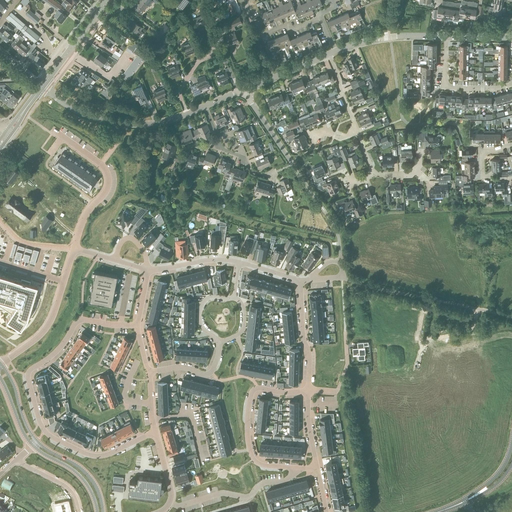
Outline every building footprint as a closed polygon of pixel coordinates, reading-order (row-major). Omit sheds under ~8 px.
[(44,0),(58,10),(56,12),(60,15),(57,19),(57,20),(57,21),(58,21),(59,21),(62,23),(67,16),(62,12),(64,9),(61,7),(62,6),(54,0),(44,0)] [(63,1),(61,4),(65,7),(72,12),(74,8),(73,8),(77,2),(74,0),(63,0),(63,1)] [(138,0),(133,7),(141,13),(148,5),(149,6),(153,1),(151,0),(138,0)] [(178,0),(176,4),(184,10),(189,3),(191,0),(178,0)] [(281,0),(278,0),(280,2),(281,5),(286,16),(291,14),(286,3),(283,5),(282,1),(281,0)] [(294,8),(291,1),(290,0),(288,0),(289,2),(286,3),(291,14),(295,12),(294,8)] [(308,14),(304,4),(301,5),(300,1),(299,0),(298,0),(297,1),(297,2),(303,16),(308,14)] [(313,12),(312,9),(312,8),(308,0),(305,0),(307,2),(304,4),(308,14),(313,12)] [(310,0),(308,0),(312,8),(312,9),(317,7),(314,0),(312,0),(311,1),(310,0)] [(353,0),(346,3),(348,8),(359,4),(357,1),(359,0),(353,0)] [(280,2),(278,3),(279,6),(276,8),(281,18),(286,16),(281,5),(280,2)] [(298,18),(303,16),(297,2),(295,3),(297,6),(294,8),(295,12),(297,15),(298,18)] [(447,17),(447,20),(452,20),(455,3),(453,2),(453,7),(452,7),(452,9),(449,8),(447,17)] [(272,5),(270,6),(271,10),(275,20),(281,18),(276,8),(273,9),(272,5)] [(269,11),(266,12),(270,22),(275,20),(271,10),(270,6),(268,7),(269,11)] [(433,17),(442,19),(442,16),(444,8),(438,7),(437,10),(435,9),(433,17)] [(29,9),(26,14),(37,23),(42,16),(37,12),(35,14),(29,9)] [(262,10),(259,11),(265,24),(270,22),(266,12),(263,13),(262,10)] [(354,13),(359,24),(361,23),(359,20),(362,19),(360,12),(359,11),(354,13)] [(40,36),(11,12),(6,18),(34,42),(40,36)] [(350,16),(349,15),(348,13),(343,15),(349,29),(351,28),(349,24),(352,23),(349,16),(350,16)] [(357,25),(359,24),(354,13),(349,15),(350,16),(349,16),(352,23),(355,22),(357,25)] [(208,29),(207,25),(211,23),(208,14),(204,16),(205,18),(195,22),(198,28),(199,27),(201,32),(208,29)] [(338,17),(342,27),(345,26),(347,29),(349,29),(343,15),(338,17)] [(237,33),(234,26),(242,23),(240,17),(230,21),(231,23),(227,24),(229,31),(230,31),(231,33),(224,36),(226,40),(225,40),(227,45),(233,42),(234,43),(238,41),(235,34),(237,33)] [(337,29),(339,33),(341,32),(339,28),(342,27),(338,17),(333,19),(337,29)] [(133,22),(129,19),(125,25),(129,28),(137,33),(137,34),(140,37),(143,33),(140,31),(142,28),(133,21),(133,22)] [(328,21),(332,32),(335,30),(337,34),(339,33),(337,29),(333,19),(328,21)] [(15,26),(10,22),(7,25),(10,28),(12,30),(15,26)] [(2,25),(0,28),(0,35),(3,38),(3,37),(8,41),(13,35),(8,31),(9,31),(8,30),(5,28),(7,26),(4,24),(2,25)] [(160,31),(165,34),(170,28),(165,24),(160,31)] [(311,34),(310,31),(305,34),(311,47),(313,46),(312,43),(314,42),(311,34)] [(311,34),(314,42),(317,41),(319,44),(321,43),(316,31),(311,34)] [(107,35),(105,38),(114,44),(116,41),(118,39),(116,38),(117,37),(109,32),(109,33),(108,33),(107,34),(107,35)] [(159,45),(166,36),(161,33),(157,38),(158,38),(155,42),(159,45)] [(291,42),(290,40),(287,33),(282,36),(288,49),(290,48),(289,45),(291,43),(291,42)] [(131,40),(122,34),(120,37),(129,43),(130,43),(131,40)] [(309,48),(311,47),(305,34),(300,36),(304,46),(307,45),(309,48)] [(18,51),(25,44),(22,41),(24,39),(20,35),(15,40),(18,42),(14,47),(18,51)] [(286,50),(288,49),(282,36),(277,38),(281,48),(284,46),(286,50)] [(302,47),(304,46),(300,36),(295,38),(301,52),(303,51),(302,47)] [(191,41),(181,45),(184,50),(185,50),(187,55),(194,52),(192,48),(197,46),(194,37),(190,38),(191,41)] [(101,43),(102,44),(102,45),(104,46),(105,46),(108,49),(109,48),(110,49),(112,47),(114,44),(105,38),(103,41),(102,42),(102,43),(101,43)] [(279,49),(281,48),(277,38),(272,40),(278,54),(280,53),(279,49)] [(299,53),(301,52),(295,38),(290,40),(291,42),(291,43),(294,50),(297,49),(299,53)] [(137,44),(131,40),(130,43),(126,49),(132,53),(133,52),(137,55),(123,74),(122,73),(121,75),(122,76),(121,77),(122,77),(122,78),(122,77),(127,81),(143,60),(145,61),(150,54),(137,44)] [(265,46),(268,53),(271,52),(272,52),(274,51),(276,54),(278,54),(272,40),(267,42),(268,44),(265,46)] [(25,44),(18,51),(23,55),(28,50),(30,52),(37,45),(34,42),(32,45),(30,43),(28,46),(25,44)] [(36,56),(31,52),(26,59),(31,62),(36,56)] [(95,60),(94,62),(101,66),(102,65),(104,62),(108,66),(109,65),(111,63),(114,65),(117,60),(110,56),(109,56),(108,56),(106,59),(99,53),(94,59),(95,60)] [(176,61),(177,63),(167,68),(170,73),(173,78),(180,75),(178,71),(183,69),(179,60),(177,55),(174,56),(175,60),(176,61)] [(247,62),(245,62),(247,66),(248,65),(250,70),(258,67),(255,61),(260,60),(260,59),(259,55),(258,55),(254,57),(254,58),(246,61),(247,62)] [(37,56),(34,59),(37,61),(35,63),(41,68),(42,68),(43,68),(43,67),(43,66),(45,64),(42,61),(43,60),(37,56)] [(350,62),(352,68),(359,66),(357,60),(355,60),(354,57),(348,59),(349,62),(350,62)] [(25,67),(28,63),(24,58),(20,62),(25,67)] [(350,62),(349,62),(344,64),(345,68),(344,68),(346,74),(353,71),(350,62)] [(225,68),(226,71),(216,75),(219,81),(220,80),(222,85),(229,82),(227,78),(232,76),(229,67),(225,68)] [(77,74),(90,83),(93,79),(88,76),(89,74),(81,69),(79,73),(78,72),(77,74)] [(320,75),(324,83),(330,80),(331,83),(335,82),(332,74),(329,76),(327,72),(320,75)] [(87,87),(90,83),(77,74),(76,75),(77,76),(74,80),(81,85),(82,84),(87,87)] [(314,79),(309,81),(315,96),(316,96),(314,93),(318,92),(315,85),(316,85),(318,89),(325,86),(324,83),(320,75),(313,78),(314,79)] [(197,79),(199,84),(198,84),(197,84),(191,86),(195,96),(201,93),(200,90),(208,87),(209,87),(209,86),(210,86),(208,80),(207,81),(205,76),(197,79)] [(315,96),(309,81),(304,83),(302,79),(296,81),(299,90),(303,88),(303,90),(307,88),(311,98),(315,96)] [(353,97),(362,93),(359,88),(366,85),(364,80),(351,85),(353,91),(350,92),(353,97)] [(163,87),(153,92),(156,97),(157,97),(159,102),(166,99),(164,94),(169,92),(164,81),(161,82),(163,85),(162,85),(163,87)] [(296,91),(299,90),(296,81),(290,84),(293,92),(287,94),(288,94),(287,95),(288,95),(291,102),(293,106),(295,105),(293,100),(291,96),(297,94),(296,91)] [(142,86),(135,89),(136,94),(138,93),(138,95),(138,96),(139,96),(139,97),(138,98),(141,104),(148,101),(147,99),(149,98),(144,86),(142,87),(142,86)] [(5,88),(1,93),(5,96),(5,95),(15,103),(16,102),(17,101),(17,100),(18,98),(12,94),(5,88)] [(419,94),(419,97),(425,97),(425,94),(430,94),(430,88),(420,88),(420,94),(419,94)] [(362,93),(353,97),(355,103),(358,101),(359,103),(365,100),(362,93)] [(281,94),(275,97),(279,106),(285,103),(285,104),(291,102),(288,95),(283,97),(281,94)] [(508,103),(508,102),(506,94),(500,95),(502,103),(505,102),(506,104),(508,103)] [(5,96),(4,98),(7,100),(6,102),(5,103),(12,107),(13,106),(14,105),(15,104),(15,103),(5,95),(5,96)] [(445,95),(439,95),(439,99),(436,99),(435,105),(444,106),(444,103),(445,95)] [(493,101),(494,104),(494,109),(497,109),(497,108),(503,107),(502,103),(500,95),(494,97),(495,101),(493,101)] [(464,110),(465,99),(462,98),(462,97),(456,96),(456,104),(461,105),(461,107),(462,107),(462,109),(464,110)] [(279,106),(275,97),(268,99),(270,102),(267,103),(270,109),(279,106)] [(474,108),(474,105),(474,97),(468,97),(468,99),(465,99),(464,110),(467,110),(467,108),(468,108),(474,108)] [(491,97),(485,97),(485,105),(489,106),(489,107),(491,108),(492,108),(492,110),(494,109),(494,104),(491,104),(491,97)] [(330,105),(335,117),(342,114),(339,106),(335,108),(334,103),(330,105)] [(317,113),(310,116),(314,124),(320,121),(319,118),(323,117),(320,111),(318,105),(315,107),(317,113)] [(329,120),(335,117),(330,105),(327,106),(329,110),(325,112),(329,120)] [(232,108),(228,109),(231,117),(234,115),(237,122),(245,119),(240,107),(233,110),(232,108)] [(220,118),(219,115),(215,117),(219,127),(228,123),(227,120),(230,119),(226,110),(223,111),(225,115),(220,116),(221,118),(220,118)] [(361,121),(370,117),(367,110),(361,113),(362,114),(358,116),(361,121)] [(309,113),(298,118),(301,125),(305,124),(307,127),(314,124),(310,116),(309,113)] [(373,124),(375,127),(381,124),(380,121),(375,123),(374,120),(371,121),(370,117),(361,121),(363,127),(366,125),(367,127),(373,124)] [(298,121),(288,125),(290,130),(300,126),(298,121)] [(194,130),(198,137),(202,136),(203,139),(210,136),(208,129),(209,129),(207,124),(198,128),(194,130)] [(239,130),(237,131),(238,134),(240,137),(239,137),(241,141),(243,140),(245,143),(251,141),(257,138),(255,133),(252,135),(248,127),(240,131),(239,130)] [(507,139),(511,137),(509,128),(505,129),(505,128),(503,129),(504,133),(505,133),(507,139)] [(198,137),(194,130),(191,131),(190,129),(186,131),(187,132),(180,135),(182,141),(183,141),(184,145),(193,142),(191,137),(193,137),(194,139),(198,137)] [(293,130),(286,133),(288,138),(289,141),(294,139),(299,136),(298,134),(296,135),(295,135),(293,130)] [(427,131),(418,131),(418,138),(421,138),(421,140),(425,140),(425,141),(426,145),(433,145),(433,146),(439,145),(439,142),(442,141),(443,140),(443,136),(441,134),(439,135),(437,136),(437,137),(433,137),(433,136),(427,136),(427,131)] [(473,141),(478,141),(478,133),(476,133),(476,131),(470,131),(470,139),(473,139),(473,141)] [(376,132),(369,136),(373,145),(378,142),(379,145),(382,144),(389,142),(389,141),(387,136),(382,138),(379,139),(378,136),(376,133),(376,132)] [(503,140),(503,133),(500,133),(500,134),(495,133),(494,142),(500,142),(500,140),(503,140)] [(299,136),(294,139),(297,145),(295,146),(296,149),(298,148),(298,149),(308,145),(303,135),(299,136)] [(167,144),(163,155),(163,156),(179,162),(182,155),(174,152),(176,146),(167,143),(168,143),(164,141),(163,143),(167,144)] [(255,157),(262,154),(261,151),(262,151),(258,141),(250,145),(254,154),(255,157)] [(328,159),(326,160),(326,161),(327,163),(330,169),(340,165),(337,158),(341,156),(337,147),(336,144),(333,146),(331,147),(335,156),(333,157),(332,154),(327,157),(328,159)] [(401,145),(398,145),(398,154),(401,154),(402,158),(412,158),(412,149),(411,149),(411,145),(407,145),(407,146),(401,147),(401,145)] [(345,147),(339,149),(344,161),(348,159),(352,167),(360,164),(356,154),(351,156),(350,153),(348,154),(345,147)] [(462,159),(467,159),(467,156),(472,156),(472,149),(462,150),(462,156),(462,159)] [(439,150),(435,150),(435,153),(430,153),(430,156),(431,156),(431,161),(440,161),(439,150)] [(56,161),(53,166),(89,192),(99,178),(63,152),(59,157),(58,156),(55,160),(56,161)] [(183,155),(180,163),(187,165),(188,163),(194,165),(197,156),(189,152),(187,157),(183,155)] [(205,158),(201,156),(198,164),(203,166),(204,163),(212,166),(215,155),(207,153),(205,158)] [(262,154),(255,157),(256,161),(260,169),(271,164),(267,156),(264,157),(262,154)] [(393,165),(393,156),(383,157),(384,166),(393,165)] [(228,160),(222,158),(219,167),(222,168),(221,171),(226,172),(225,174),(230,175),(233,168),(229,166),(230,164),(227,163),(228,160)] [(465,169),(475,169),(474,162),(468,162),(468,159),(467,159),(462,159),(461,159),(461,164),(465,164),(465,169)] [(313,168),(315,174),(312,175),(316,184),(323,181),(321,176),(326,174),(322,164),(313,168)] [(11,169),(4,178),(4,182),(7,184),(10,184),(18,174),(17,170),(15,168),(11,169)] [(245,172),(236,168),(236,169),(233,168),(230,175),(225,189),(229,190),(233,179),(238,181),(239,179),(242,180),(245,172)] [(462,179),(465,179),(469,179),(471,179),(471,176),(475,176),(475,169),(465,169),(465,175),(462,175),(462,179)] [(279,194),(287,191),(289,194),(293,192),(288,178),(280,181),(282,186),(277,188),(279,194)] [(465,184),(465,179),(462,179),(456,180),(456,185),(459,185),(461,187),(463,187),(464,193),(473,193),(473,184),(465,184)] [(270,184),(258,181),(256,190),(267,193),(267,194),(273,196),(275,189),(269,187),(270,184)] [(326,184),(322,185),(324,188),(326,187),(327,192),(329,191),(331,195),(334,193),(334,194),(337,193),(336,190),(339,189),(336,182),(334,183),(333,181),(326,184)] [(486,184),(479,184),(479,192),(485,192),(485,196),(492,195),(492,188),(489,188),(489,183),(486,183),(486,184)] [(504,183),(495,183),(495,190),(502,190),(502,196),(504,196),(505,200),(508,200),(507,197),(508,197),(508,196),(507,189),(504,189),(504,183)] [(390,185),(390,190),(387,190),(387,194),(387,200),(387,204),(391,203),(391,194),(391,193),(393,192),(393,196),(400,196),(400,192),(401,192),(400,184),(390,185)] [(430,200),(425,200),(425,206),(432,205),(432,198),(434,198),(434,197),(444,196),(444,190),(447,190),(447,185),(440,185),(440,186),(433,186),(433,190),(429,190),(430,200)] [(406,194),(408,194),(408,199),(415,198),(415,201),(422,200),(422,193),(418,193),(418,187),(413,187),(413,188),(407,188),(407,189),(406,189),(406,194)] [(365,190),(360,192),(363,200),(366,199),(366,200),(369,199),(371,205),(378,202),(375,194),(371,196),(368,189),(365,190)] [(12,197),(5,206),(24,219),(27,222),(33,213),(34,214),(34,213),(30,211),(12,197)] [(347,203),(345,198),(336,201),(338,207),(342,205),(346,213),(349,211),(350,212),(354,210),(357,217),(363,214),(360,206),(356,208),(352,200),(349,201),(349,202),(347,203)] [(139,212),(135,217),(138,220),(143,215),(139,212)] [(119,220),(117,223),(118,224),(120,225),(123,227),(126,223),(128,224),(132,218),(123,213),(122,214),(121,216),(119,219),(118,220),(119,220)] [(46,216),(42,222),(43,229),(45,231),(53,221),(46,216)] [(134,231),(140,236),(148,227),(146,225),(145,224),(144,223),(145,221),(142,218),(142,219),(141,220),(140,219),(136,224),(138,227),(134,231)] [(211,234),(211,247),(219,247),(219,241),(224,241),(227,225),(226,225),(220,225),(219,235),(211,234)] [(439,232),(432,233),(434,243),(440,242),(439,234),(442,234),(441,228),(438,228),(439,232)] [(445,228),(445,234),(448,234),(448,242),(455,242),(455,231),(448,231),(449,228),(445,228)] [(455,231),(455,242),(461,242),(461,234),(464,234),(464,228),(461,228),(461,231),(455,231)] [(503,236),(500,236),(501,242),(504,242),(504,240),(511,239),(510,228),(503,229),(503,236)] [(426,230),(423,230),(423,236),(426,236),(427,244),(434,243),(432,233),(426,233),(426,230)] [(480,231),(478,243),(486,244),(487,236),(490,237),(491,230),(487,230),(487,232),(480,231)] [(417,235),(410,236),(413,246),(419,245),(417,237),(420,237),(419,231),(416,231),(417,235)] [(156,245),(163,236),(161,233),(159,235),(157,233),(155,235),(151,232),(142,240),(143,241),(143,242),(146,245),(147,245),(148,246),(152,241),(156,245)] [(196,235),(190,236),(191,242),(194,242),(196,242),(197,248),(205,247),(204,242),(205,242),(206,242),(205,237),(204,238),(203,234),(196,235)] [(403,234),(400,235),(402,241),(405,240),(406,248),(413,246),(410,236),(404,237),(403,234)] [(226,236),(225,246),(229,247),(229,252),(237,252),(237,240),(238,236),(230,235),(230,237),(226,236)] [(395,240),(389,242),(392,252),(398,250),(396,242),(399,242),(397,236),(394,237),(395,240)] [(255,249),(258,240),(252,238),(251,242),(246,240),(243,246),(242,246),(240,250),(242,251),(241,252),(248,254),(251,248),(255,249)] [(288,239),(284,248),(289,250),(293,241),(288,239)] [(382,240),(379,241),(381,247),(384,246),(386,254),(392,252),(389,242),(383,244),(382,240)] [(265,260),(267,248),(262,247),(263,242),(258,241),(256,248),(259,249),(258,259),(265,260)] [(160,242),(155,248),(159,251),(157,255),(168,261),(171,255),(172,254),(161,249),(163,244),(160,242)] [(187,257),(186,245),(181,245),(181,242),(176,242),(177,251),(180,251),(180,257),(187,257)] [(509,251),(510,245),(495,242),(494,248),(509,251)] [(362,249),(358,255),(367,262),(372,256),(366,252),(368,249),(363,245),(360,248),(362,249)] [(275,250),(271,261),(273,261),(272,262),(277,264),(278,263),(279,263),(280,260),(281,260),(282,256),(282,255),(283,252),(282,252),(283,249),(280,248),(273,246),(272,249),(275,250)] [(286,265),(293,269),(295,266),(296,266),(299,262),(298,261),(300,258),(295,255),(297,252),(292,249),(287,258),(290,259),(286,265)] [(307,260),(303,266),(310,270),(314,264),(314,265),(319,258),(318,258),(320,255),(314,251),(313,254),(312,253),(307,260)] [(447,266),(446,272),(449,272),(450,269),(456,269),(456,258),(450,258),(450,266),(447,266)] [(456,258),(456,269),(462,269),(462,273),(465,273),(465,267),(462,267),(463,259),(456,258)] [(417,260),(406,263),(408,270),(419,268),(419,270),(422,270),(421,264),(418,265),(417,260)] [(479,263),(478,271),(489,273),(490,266),(485,265),(486,262),(480,261),(480,263),(479,263)] [(433,262),(428,273),(435,275),(439,265),(433,262)] [(216,276),(214,277),(215,286),(221,285),(221,282),(226,282),(226,281),(225,270),(225,269),(216,270),(216,271),(217,275),(216,276)] [(207,280),(205,270),(199,272),(202,281),(207,280)] [(95,271),(89,302),(112,306),(118,276),(95,271)] [(474,277),(473,280),(479,282),(480,279),(487,281),(489,273),(478,271),(476,278),(474,277)] [(202,281),(199,272),(194,273),(196,283),(202,281)] [(196,283),(194,273),(188,275),(191,284),(196,283)] [(0,305),(3,307),(3,308),(9,311),(8,312),(9,312),(10,312),(10,313),(6,320),(7,320),(10,322),(16,326),(19,328),(20,328),(26,318),(27,316),(29,308),(30,305),(30,304),(31,301),(32,298),(33,297),(33,294),(34,293),(35,290),(35,289),(36,286),(33,285),(32,285),(30,284),(29,284),(30,282),(29,282),(25,281),(24,283),(21,282),(21,281),(20,281),(13,279),(11,278),(9,278),(0,274),(0,305)] [(191,284),(188,275),(183,276),(185,286),(191,284)] [(249,289),(253,277),(247,275),(245,282),(241,281),(240,288),(243,289),(244,288),(249,289)] [(185,286),(183,276),(177,278),(178,280),(174,281),(176,289),(180,288),(180,289),(186,287),(185,286)] [(256,288),(258,279),(253,277),(249,289),(250,289),(255,291),(256,288)] [(261,290),(264,281),(258,279),(256,288),(261,290)] [(267,291),(269,282),(264,281),(261,290),(260,292),(266,294),(267,291)] [(272,293),(275,284),(269,282),(267,291),(272,293)] [(278,295),(280,285),(275,284),(272,293),(277,295),(278,295)] [(471,289),(470,292),(477,294),(477,291),(484,293),(486,286),(475,284),(475,285),(474,289),(473,289),(473,290),(471,289)] [(282,298),(286,287),(280,285),(278,295),(277,295),(277,297),(282,298)] [(288,300),(291,289),(286,287),(282,298),(288,300)] [(182,301),(182,307),(184,307),(194,307),(194,301),(190,301),(190,297),(182,297),(182,301)] [(398,301),(381,302),(384,332),(401,331),(398,301)] [(503,330),(498,330),(498,338),(510,337),(509,327),(503,327),(503,330)] [(181,328),(181,337),(187,337),(187,334),(193,334),(194,329),(184,328),(181,328)] [(88,344),(93,336),(88,333),(86,335),(82,332),(78,337),(86,343),(88,344)] [(324,340),(324,334),(314,335),(311,335),(311,341),(322,340),(323,343),(329,343),(329,339),(324,340)] [(83,347),(86,343),(78,337),(78,338),(75,342),(83,347)] [(510,337),(498,338),(499,345),(506,345),(506,348),(511,348),(511,345),(510,345),(510,337)] [(129,346),(132,341),(124,338),(122,343),(129,346)] [(381,348),(377,348),(377,352),(385,352),(385,347),(393,347),(393,341),(380,342),(381,348)] [(444,341),(422,343),(423,366),(444,365),(443,354),(442,354),(442,351),(445,351),(444,341)] [(83,347),(75,342),(72,346),(80,351),(83,347)] [(129,346),(122,343),(120,347),(127,351),(129,346)] [(82,353),(80,351),(72,346),(69,350),(76,356),(78,357),(82,353)] [(125,355),(127,351),(120,347),(119,346),(116,352),(117,352),(125,355)] [(287,346),(287,349),(290,349),(289,355),(299,355),(299,349),(293,349),(293,346),(287,346)] [(365,347),(352,348),(353,356),(365,355),(365,347)] [(76,356),(69,350),(66,355),(73,360),(76,356)] [(125,355),(117,352),(115,356),(123,360),(125,355)] [(70,364),(73,360),(66,355),(63,359),(70,364)] [(123,360),(115,356),(113,361),(121,365),(123,360)] [(511,358),(505,356),(502,364),(511,367),(511,358)] [(71,365),(70,364),(63,359),(59,364),(64,368),(62,371),(66,375),(69,371),(67,370),(71,365)] [(118,370),(121,365),(113,361),(111,360),(108,365),(118,370)] [(465,365),(454,366),(456,386),(463,385),(472,384),(472,385),(480,384),(478,362),(468,363),(468,366),(465,366),(465,365)] [(363,373),(355,374),(355,382),(367,381),(367,373),(366,372),(366,368),(366,366),(362,366),(363,373)] [(274,378),(275,373),(273,373),(274,368),(268,367),(266,377),(272,378),(274,378)] [(387,369),(372,370),(372,375),(382,375),(383,383),(394,382),(393,374),(388,375),(387,369)] [(49,380),(47,374),(36,377),(38,383),(49,380)] [(110,379),(108,374),(100,377),(102,382),(110,379)] [(285,384),(284,387),(291,388),(291,384),(298,384),(298,378),(289,378),(289,377),(286,377),(286,384),(285,384)] [(111,384),(110,379),(102,382),(99,382),(101,388),(104,387),(111,384)] [(179,380),(178,380),(178,383),(182,384),(180,388),(186,390),(188,380),(183,379),(182,381),(179,380)] [(51,386),(49,380),(38,383),(38,384),(40,389),(51,386)] [(196,392),(195,395),(200,396),(201,394),(203,384),(198,383),(196,392)] [(101,388),(103,392),(105,391),(113,388),(111,384),(104,387),(101,388)] [(52,391),(51,386),(40,389),(41,394),(52,391)] [(42,400),(53,397),(52,391),(41,394),(42,400)] [(55,402),(53,397),(42,400),(44,405),(55,402)] [(119,403),(117,398),(109,401),(111,406),(119,403)] [(56,408),(55,402),(44,405),(45,411),(54,409),(56,408)] [(219,405),(207,408),(209,413),(221,410),(219,405)] [(369,413),(368,420),(372,420),(372,415),(377,416),(379,405),(373,405),(372,414),(369,413)] [(388,406),(387,416),(393,417),(392,422),(396,423),(396,416),(393,416),(394,407),(388,406)] [(475,406),(469,407),(470,417),(475,416),(476,419),(479,419),(479,413),(476,413),(475,406)] [(418,408),(410,410),(414,422),(420,420),(419,415),(420,414),(418,408)] [(444,417),(441,417),(442,423),(445,423),(445,419),(451,418),(450,408),(444,408),(444,417)] [(56,415),(54,409),(45,411),(47,417),(56,415)] [(221,410),(209,413),(210,418),(222,415),(221,410)] [(320,419),(321,425),(332,424),(331,418),(334,418),(333,413),(326,413),(327,417),(325,417),(325,416),(321,417),(321,419),(320,419)] [(222,415),(210,418),(211,424),(224,420),(223,418),(222,415)] [(174,429),(172,423),(175,422),(175,419),(168,420),(169,423),(161,426),(163,432),(174,429)] [(57,421),(55,427),(58,429),(57,431),(63,434),(67,425),(67,426),(68,423),(62,420),(61,423),(57,421)] [(224,420),(211,424),(213,429),(225,426),(224,423),(225,423),(224,420)] [(135,431),(129,421),(124,424),(125,426),(129,434),(135,431)] [(68,436),(72,428),(67,426),(67,425),(63,434),(68,436)] [(476,433),(475,433),(475,437),(482,436),(482,433),(489,433),(489,425),(476,426),(476,433)] [(129,434),(125,426),(120,428),(124,437),(129,434)] [(225,426),(213,429),(214,434),(226,431),(225,426)] [(73,438),(77,429),(72,427),(72,428),(68,436),(73,438)] [(377,431),(369,432),(370,438),(380,436),(379,431),(384,430),(384,427),(377,428),(377,431)] [(78,441),(82,432),(82,433),(83,430),(77,428),(77,429),(73,438),(78,441)] [(124,437),(120,428),(115,431),(116,432),(116,431),(120,439),(124,437)] [(176,434),(174,429),(163,432),(165,437),(176,434)] [(120,439),(116,431),(116,432),(111,434),(115,442),(120,439)] [(226,431),(214,434),(215,439),(228,436),(227,433),(226,431)] [(82,443),(86,435),(82,433),(82,432),(78,441),(82,443)] [(93,445),(96,439),(96,437),(87,433),(86,435),(82,443),(88,446),(90,443),(93,445)] [(115,442),(111,434),(106,436),(110,444),(115,442)] [(177,440),(176,434),(165,437),(166,443),(177,440)] [(98,439),(97,445),(100,445),(103,444),(105,447),(110,444),(106,436),(106,435),(100,438),(98,439)] [(228,436),(215,439),(217,444),(229,441),(228,439),(229,439),(228,436)] [(476,439),(473,445),(484,450),(487,444),(476,439)] [(179,445),(177,440),(166,443),(168,448),(179,445)] [(229,441),(217,444),(218,450),(230,447),(229,441)] [(0,456),(3,460),(12,452),(7,445),(0,450),(0,456)] [(181,451),(179,445),(168,448),(170,454),(181,451)] [(335,445),(323,446),(324,452),(330,451),(330,455),(336,454),(336,451),(334,451),(333,446),(335,445)] [(473,445),(470,451),(481,456),(484,450),(473,445)] [(230,447),(218,450),(219,455),(231,452),(230,447)] [(456,449),(448,455),(451,459),(459,454),(456,449)] [(174,457),(176,463),(185,460),(184,454),(174,457)] [(459,454),(451,459),(453,462),(461,457),(459,454)] [(461,457),(453,462),(455,466),(464,460),(463,460),(461,457)] [(332,463),(326,465),(327,470),(337,468),(339,468),(337,459),(331,461),(332,463)] [(421,460),(419,465),(427,469),(429,465),(421,460)] [(464,460),(455,466),(459,471),(467,465),(464,460)] [(184,463),(172,467),(174,474),(186,470),(184,463)] [(386,465),(375,466),(376,472),(384,471),(385,474),(391,473),(391,470),(386,470),(386,465)] [(419,465),(417,468),(425,473),(427,469),(419,465)] [(414,471),(423,476),(425,473),(417,468),(415,471),(414,471)] [(14,470),(9,479),(14,482),(19,473),(14,470)] [(409,475),(408,477),(414,482),(415,479),(421,482),(423,476),(414,471),(411,476),(409,475)] [(181,475),(175,477),(178,486),(190,483),(187,473),(186,474),(186,473),(184,473),(183,472),(180,473),(181,475)] [(19,473),(14,482),(19,485),(18,487),(21,489),(24,483),(21,482),(24,477),(19,473)] [(138,482),(130,481),(129,484),(130,484),(129,494),(159,498),(160,491),(163,491),(164,488),(160,488),(161,480),(139,477),(138,482)] [(407,480),(402,483),(407,492),(412,489),(410,484),(414,482),(408,477),(406,478),(407,480)] [(25,482),(22,488),(25,489),(26,487),(31,489),(36,480),(30,478),(27,483),(25,482)] [(36,480),(31,489),(37,492),(36,494),(39,495),(41,490),(39,488),(41,483),(36,480)] [(340,484),(330,486),(332,491),(341,489),(345,489),(344,483),(340,484)] [(402,484),(399,485),(403,494),(407,492),(402,483),(402,484)] [(41,490),(39,495),(42,497),(43,494),(48,497),(52,488),(46,485),(44,491),(41,490)] [(395,486),(400,496),(403,494),(399,485),(396,487),(395,486)] [(389,488),(386,489),(389,495),(392,494),(394,499),(400,496),(395,486),(390,489),(389,488)] [(52,488),(48,497),(53,499),(52,502),(55,503),(58,497),(55,496),(58,490),(52,488)] [(344,500),(334,502),(335,508),(334,508),(346,506),(346,505),(345,506),(344,500)]
